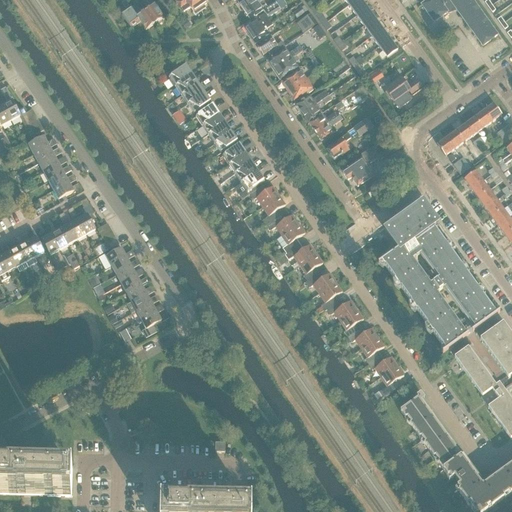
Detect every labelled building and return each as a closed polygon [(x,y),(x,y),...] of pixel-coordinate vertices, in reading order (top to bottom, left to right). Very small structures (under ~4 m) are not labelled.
[(190,7),(194,13),(195,15),(206,9),(204,6),(207,4),(204,0),(193,0),(190,2),(188,0),(180,0),(177,2),(184,12),(190,7)] [(256,1),(257,0),(260,0),(262,2),(263,1),(263,0),(241,0),(238,3),(244,11),(257,2),(256,1)] [(260,0),(257,0),(256,1),(257,2),(244,11),(250,20),(263,11),(268,18),(281,10),(276,2),(267,8),(263,1),(262,2),(260,0)] [(357,17),(367,10),(359,0),(350,7),(357,17)] [(498,36),(472,0),(447,0),(442,4),(438,0),(429,0),(421,5),(434,23),(455,8),(482,47),(494,39),(498,36)] [(131,29),(140,23),(136,18),(137,17),(135,15),(131,9),(126,2),(122,4),(127,12),(122,16),(131,29)] [(155,24),(164,18),(155,5),(146,11),(155,24)] [(305,14),(301,9),(293,15),(297,20),(305,14)] [(365,27),(374,20),(367,10),(357,17),(365,27)] [(146,31),(155,24),(146,11),(137,17),(136,18),(140,23),(146,31)] [(243,27),(247,34),(249,36),(271,21),(270,20),(269,21),(265,14),(263,15),(262,14),(243,27)] [(318,24),(311,15),(297,25),(304,35),(318,24)] [(323,26),(327,23),(323,17),(319,20),(323,26)] [(372,37),(382,31),(374,20),(365,27),(372,37)] [(187,21),(182,24),(187,31),(192,28),(187,21)] [(249,36),(255,45),(268,36),(265,31),(273,25),(271,21),(249,36)] [(323,26),(327,32),(332,28),(327,23),(323,26)] [(313,30),(318,36),(324,32),(319,26),(313,30)] [(380,48),(389,41),(382,31),(372,37),(380,48)] [(256,47),(263,56),(268,53),(270,57),(285,47),(282,42),(276,46),(271,37),(256,47)] [(337,46),(342,43),(338,37),(333,41),(337,46)] [(380,48),(387,58),(397,51),(389,41),(380,48)] [(337,46),(341,52),(346,48),(342,43),(337,46)] [(285,49),(276,56),(282,65),(292,59),(303,52),(300,47),(288,54),(285,49)] [(267,62),(273,72),(282,65),(276,56),(267,62)] [(353,67),(357,64),(353,58),(349,62),(353,67)] [(282,65),(289,75),(298,69),(292,59),(282,65)] [(177,62),(172,66),(175,71),(181,67),(177,62)] [(353,67),(357,73),(361,69),(357,64),(353,67)] [(289,75),(282,65),(273,72),(280,81),(289,75)] [(169,78),(175,88),(192,76),(186,67),(170,78),(169,77),(169,78)] [(290,77),(296,86),(306,80),(299,70),(290,77)] [(374,74),(367,79),(372,87),(379,82),(374,74)] [(198,85),(192,76),(175,88),(181,97),(198,85)] [(410,92),(411,94),(422,87),(417,81),(408,88),(399,76),(392,81),(395,86),(386,93),(394,103),(410,92)] [(287,92),(296,86),(290,77),(281,83),(287,92)] [(312,89),(306,80),(296,86),(303,95),(312,89)] [(187,106),(204,94),(198,85),(181,97),(187,106)] [(293,102),(303,95),(296,86),(287,92),(293,102)] [(20,117),(14,106),(12,103),(13,102),(9,95),(5,88),(0,91),(4,97),(8,104),(4,107),(3,107),(11,122),(20,117)] [(312,100),(310,97),(296,106),(302,115),(316,105),(322,101),(329,96),(325,91),(312,100)] [(211,103),(204,94),(187,106),(194,116),(195,115),(194,115),(211,103)] [(332,101),(329,96),(322,101),(325,106),(332,101)] [(0,123),(2,127),(11,122),(3,107),(4,107),(0,100),(0,99),(0,123)] [(316,105),(302,115),(308,123),(322,114),(316,105)] [(484,112),(492,123),(501,116),(493,105),(484,112)] [(196,117),(195,117),(202,127),(219,116),(213,106),(196,118),(196,117)] [(32,110),(22,116),(25,122),(35,116),(32,110)] [(475,119),(483,130),(492,123),(484,112),(475,119)] [(322,116),(309,125),(315,133),(338,118),(334,113),(324,120),(322,116)] [(35,116),(25,122),(28,127),(38,121),(35,116)] [(225,125),(219,116),(202,127),(208,136),(225,125)] [(315,133),(321,142),(333,133),(331,129),(343,120),(340,116),(338,118),(315,133)] [(373,128),(367,119),(354,128),(360,137),(373,128)] [(465,126),(473,137),(483,130),(475,119),(465,126)] [(38,121),(28,127),(30,132),(41,126),(38,121)] [(214,145),(220,141),(231,134),(225,125),(208,136),(214,145)] [(30,132),(33,137),(44,131),(41,126),(30,132)] [(456,132),(464,144),(473,137),(465,126),(456,132)] [(511,132),(507,127),(497,135),(501,139),(511,132)] [(447,139),(455,150),(464,144),(456,132),(447,139)] [(511,134),(511,132),(501,139),(504,144),(511,138),(511,134)] [(231,134),(220,141),(214,145),(221,155),(222,155),(221,154),(237,143),(231,134)] [(330,155),(334,161),(348,151),(344,144),(351,139),(347,134),(336,142),(337,143),(327,150),(330,155)] [(47,144),(44,138),(36,142),(29,147),(34,156),(49,148),(50,149),(57,145),(54,140),(47,144)] [(6,139),(0,142),(0,145),(0,146),(4,153),(12,149),(6,139)] [(437,146),(445,157),(455,150),(447,139),(437,146)] [(481,147),(477,141),(472,144),(476,150),(481,147)] [(229,167),(246,155),(239,146),(223,157),(223,156),(222,157),(229,167)] [(507,164),(511,160),(511,146),(506,150),(510,156),(502,162),(502,163),(505,166),(507,164)] [(34,156),(39,165),(54,157),(54,158),(61,154),(59,149),(52,153),(50,149),(49,148),(34,156)] [(377,159),(370,150),(360,157),(362,159),(342,173),(348,181),(351,178),(358,188),(374,177),(367,166),(377,159)] [(235,175),(252,164),(246,155),(229,167),(235,175)] [(57,162),(54,158),(54,157),(39,165),(44,174),(59,166),(59,167),(66,163),(64,158),(57,162)] [(454,166),(457,171),(466,164),(463,160),(454,166)] [(241,184),(258,173),(252,164),(235,175),(241,184)] [(466,164),(457,171),(461,176),(470,169),(466,164)] [(62,171),(59,167),(59,166),(44,174),(48,183),(64,175),(64,176),(71,172),(69,167),(62,171)] [(258,173),(241,184),(248,194),(248,193),(264,182),(258,173)] [(482,182),(475,173),(464,181),(471,190),(482,182)] [(66,180),(64,176),(64,175),(48,183),(53,192),(69,183),(69,185),(76,181),(74,176),(66,180)] [(482,182),(471,190),(478,200),(489,192),(482,182)] [(53,192),(58,201),(73,193),(74,194),(81,190),(78,185),(71,189),(69,185),(69,183),(53,192)] [(250,196),(254,201),(256,200),(262,209),(279,197),(273,188),(264,194),(261,189),(250,196)] [(366,193),(371,199),(378,194),(374,188),(366,193)] [(478,200),(482,205),(485,209),(496,201),(489,192),(478,200)] [(286,206),(279,197),(262,209),(268,217),(266,219),(270,224),(280,217),(277,212),(286,206)] [(496,201),(485,209),(491,218),(503,210),(496,201)] [(383,257),(380,259),(381,262),(379,264),(378,264),(379,265),(382,262),(446,351),(442,353),(443,354),(446,352),(500,313),(499,312),(496,314),(432,226),(437,223),(424,206),(422,203),(385,230),(387,233),(393,242),(392,245),(390,249),(388,252),(385,254),(383,257)] [(74,223),(70,225),(69,226),(77,241),(86,236),(78,221),(79,221),(73,209),(68,212),(74,223)] [(89,216),(84,209),(79,211),(83,218),(79,221),(78,221),(86,236),(95,231),(91,223),(94,221),(91,215),(89,216)] [(503,210),(491,218),(498,228),(509,220),(503,210)] [(65,228),(61,230),(60,231),(68,246),(77,241),(69,226),(70,225),(64,214),(59,216),(65,228)] [(284,222),(280,217),(270,224),(266,226),(270,232),(276,228),(282,237),(299,226),(292,216),(284,222)] [(60,231),(61,230),(55,219),(50,222),(56,233),(52,235),(51,236),(59,251),(68,246),(60,231)] [(498,228),(501,232),(505,237),(511,231),(511,223),(509,220),(498,228)] [(108,225),(97,230),(100,236),(111,230),(108,225)] [(283,249),(286,255),(296,248),(293,243),(305,235),(299,226),(282,237),(277,241),(283,249)] [(43,231),(47,238),(42,241),(50,256),(59,251),(51,236),(52,235),(48,228),(43,231)] [(111,230),(100,236),(103,241),(113,235),(111,230)] [(35,259),(44,254),(36,239),(37,238),(33,231),(28,234),(32,241),(28,243),(24,236),(28,243),(27,244),(35,259)] [(103,241),(104,243),(106,246),(116,240),(113,235),(103,241)] [(19,248),(18,249),(26,264),(28,268),(37,263),(35,259),(27,244),(28,243),(24,236),(19,239),(23,246),(19,248)] [(116,240),(106,246),(108,251),(119,245),(116,240)] [(14,250),(10,253),(9,253),(17,269),(19,273),(28,268),(26,264),(18,249),(19,248),(15,241),(10,244),(14,250)] [(5,255),(1,258),(0,258),(0,259),(8,274),(17,269),(9,253),(10,253),(6,246),(1,248),(5,255)] [(294,258),(300,267),(316,255),(310,246),(300,253),(296,248),(286,255),(285,256),(289,262),(294,258)] [(125,255),(122,250),(107,258),(111,267),(127,259),(127,260),(134,256),(132,251),(125,255)] [(0,258),(1,258),(0,255),(0,280),(1,283),(10,278),(8,274),(0,259),(0,258)] [(323,265),(316,255),(300,267),(306,275),(304,277),(308,282),(308,283),(317,276),(314,271),(323,265)] [(132,269),(139,265),(137,260),(130,264),(127,260),(127,259),(111,267),(116,276),(132,268),(132,269)] [(134,273),(132,269),(132,268),(116,276),(121,285),(136,277),(137,278),(144,274),(141,269),(134,273)] [(314,286),(320,295),(336,284),(330,275),(321,281),(317,276),(308,283),(308,282),(306,283),(310,289),(314,286)] [(139,282),(137,278),(136,277),(121,285),(126,294),(141,286),(142,287),(149,283),(146,278),(139,282)] [(36,283),(30,286),(34,292),(40,289),(36,283)] [(342,293),(336,284),(320,295),(326,304),(322,307),(325,311),(326,312),(327,311),(337,305),(333,299),(342,293)] [(144,291),(142,287),(141,286),(126,294),(131,303),(146,295),(147,296),(154,292),(151,287),(144,291)] [(149,300),(147,296),(146,295),(131,303),(136,312),(151,304),(152,305),(159,301),(156,296),(149,300)] [(327,311),(331,316),(335,314),(341,323),(357,312),(351,302),(340,309),(337,305),(327,311)] [(154,309),(152,305),(151,304),(136,312),(141,321),(156,313),(157,314),(164,310),(161,305),(154,309)] [(114,311),(111,305),(104,309),(107,315),(114,311)] [(322,307),(316,311),(319,315),(325,311),(322,307)] [(355,327),(363,321),(357,312),(341,323),(347,331),(344,333),(348,339),(358,332),(355,327)] [(159,332),(155,326),(161,322),(162,324),(169,319),(166,314),(159,318),(157,314),(156,313),(141,321),(146,330),(142,332),(146,339),(159,332)] [(118,323),(114,316),(108,319),(112,326),(118,323)] [(510,375),(511,376),(511,336),(503,324),(500,326),(496,320),(475,335),(507,377),(510,375)] [(362,337),(358,332),(348,339),(352,344),(356,342),(362,350),(378,339),(372,330),(362,337)] [(367,359),(365,361),(369,366),(379,359),(376,354),(384,348),(378,339),(362,350),(367,359)] [(464,343),(450,353),(482,397),(481,398),(488,409),(510,440),(511,439),(511,402),(497,382),(494,384),(464,343)] [(373,372),(374,371),(375,370),(381,379),(398,368),(391,359),(383,364),(379,359),(369,366),(373,372)] [(398,368),(381,379),(386,387),(387,388),(404,377),(398,368)] [(387,388),(386,387),(378,393),(382,397),(389,392),(387,388)] [(511,465),(482,487),(435,422),(421,402),(425,400),(421,394),(417,397),(418,399),(400,412),(405,419),(406,418),(411,424),(410,425),(420,438),(421,438),(425,444),(424,444),(434,458),(435,457),(439,463),(438,464),(448,477),(449,476),(451,480),(454,478),(460,485),(457,487),(459,491),(458,492),(468,505),(470,503),(472,506),(470,508),(473,511),(485,511),(488,510),(486,508),(489,506),(491,508),(504,499),(503,498),(509,493),(510,494),(511,492),(511,465)] [(215,444),(215,454),(225,454),(225,444),(215,444)] [(0,496),(71,498),(72,472),(0,470),(0,496)]
